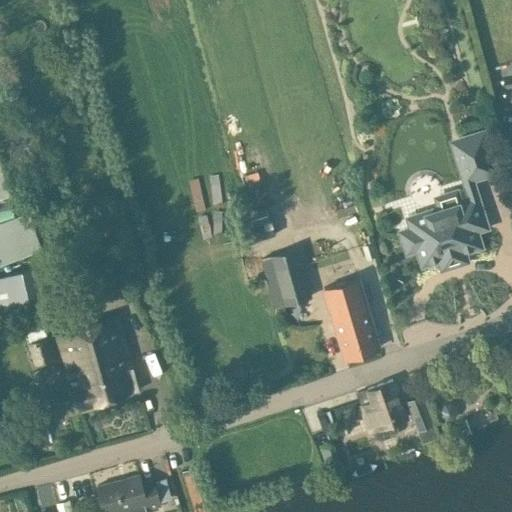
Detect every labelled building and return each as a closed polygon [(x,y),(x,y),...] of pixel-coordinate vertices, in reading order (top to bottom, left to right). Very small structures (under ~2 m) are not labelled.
[(483,131),(458,139),(470,177),(495,169),(483,131)] [(0,161),(0,197),(11,194),(0,161)] [(440,208),(409,217),(411,225),(419,250),(423,263),(436,259),(466,249),(480,245),(475,229),(480,227),(485,225),(473,187),(468,188),(456,192),(456,191),(437,197),(440,208)] [(28,211),(0,221),(0,263),(41,250),(28,211)] [(312,295),(303,265),(298,247),(260,258),(275,306),(312,295)] [(0,313),(46,299),(36,264),(0,274),(0,313)] [(344,357),(378,347),(358,279),(324,289),(344,357)] [(141,389),(118,312),(56,333),(78,408),(141,389)] [(49,334),(47,335),(46,329),(53,327),(49,313),(0,326),(0,336),(24,330),(27,341),(26,341),(33,365),(57,357),(49,334)] [(408,418),(394,377),(366,387),(370,399),(359,403),(369,431),(372,430),(375,437),(380,439),(396,434),(398,428),(396,421),(408,418)] [(422,394),(405,400),(417,430),(434,424),(422,394)] [(444,403),(439,409),(440,415),(446,419),(453,419),(457,413),(456,406),(451,402),(444,403)] [(97,484),(104,511),(109,511),(146,502),(148,508),(160,505),(153,478),(141,481),(139,473),(97,484)] [(71,511),(69,500),(56,503),(58,511),(71,511)]
